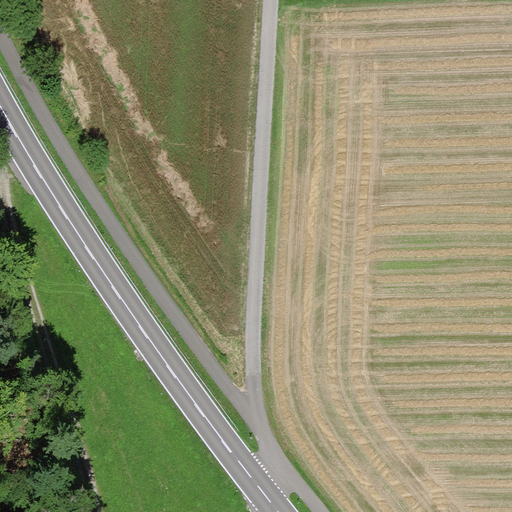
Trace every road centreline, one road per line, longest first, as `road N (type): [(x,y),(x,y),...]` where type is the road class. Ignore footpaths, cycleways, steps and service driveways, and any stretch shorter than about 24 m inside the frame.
road 1 (track): [(0,41),(121,247),(321,511)]
road 2 (track): [(268,0),(249,371),(278,511)]
road 3 (primary): [(0,115),(190,409),(271,511)]
road 4 (track): [(81,511),(69,449),(25,346),(0,216)]
